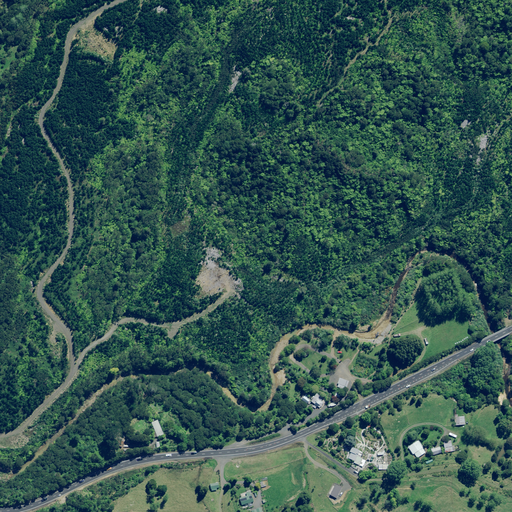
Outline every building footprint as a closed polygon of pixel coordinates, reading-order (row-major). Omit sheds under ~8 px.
[(350,382),(340,378),(338,384),(339,384),(338,387),(346,390),(347,388),(350,382)] [(311,402),(315,405),(313,407),(316,409),(317,407),(320,409),(324,403),(321,401),(323,399),(317,394),(311,402)] [(310,400),(303,396),(301,400),(307,405),(310,400)] [(466,425),(465,416),(458,417),(458,414),(454,415),(456,426),(466,425)] [(164,434),(158,420),(152,423),(158,437),(164,434)] [(426,453),(419,440),(416,442),(407,447),(412,455),(415,454),(417,458),(426,453)] [(445,453),(453,451),(453,446),(452,441),(444,442),(445,453)] [(442,453),(440,447),(431,450),(433,455),(442,453)] [(361,451),(352,448),(350,453),(348,458),(355,461),(354,463),(360,465),(363,458),(358,456),(361,451)] [(247,496),(240,498),(242,506),(241,506),(242,509),(249,506),(250,508),(253,507),(252,502),(255,502),(251,492),(246,493),(247,496)]
